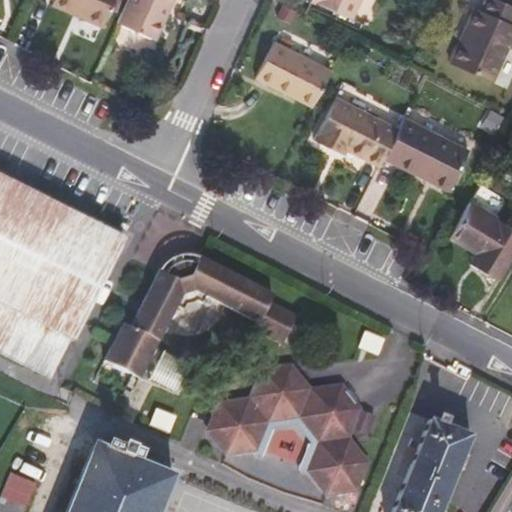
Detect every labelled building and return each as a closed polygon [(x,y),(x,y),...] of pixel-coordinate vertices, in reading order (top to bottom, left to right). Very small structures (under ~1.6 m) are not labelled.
[(52,0),(51,5),(102,27),(113,0),(52,0)] [(127,0),(116,24),(154,42),(173,0),(127,0)] [(309,0),(310,0),(350,19),(358,0),(309,0)] [(473,7),(448,62),(494,83),(511,42),(511,6),(498,0),(483,0),(479,10),(473,7)] [(294,91),(314,101),(330,70),(273,41),(254,77),(292,96),(294,91)] [(292,96),(312,106),(314,101),(294,91),(292,96)] [(335,95),(312,140),(336,152),(340,146),(351,151),(379,165),(382,159),(383,158),(398,127),(335,95)] [(398,127),(383,158),(425,180),(427,175),(450,187),(468,149),(404,116),(398,127)] [(340,146),(336,152),(348,158),(351,151),(340,146)] [(0,349),(60,376),(125,230),(0,175),(0,349)] [(425,180),(447,191),(450,187),(427,175),(425,180)] [(511,227),(469,202),(450,233),(475,248),(486,255),(477,269),(496,280),(511,253),(511,227)] [(475,248),(467,262),(477,269),(486,255),(475,248)] [(129,326),(122,323),(115,337),(103,361),(139,380),(181,296),(193,291),(226,308),(256,323),(252,330),(281,345),(296,316),(268,302),(272,294),(198,257),(194,263),(192,263),(184,261),(180,262),(175,264),(169,268),(166,270),(164,274),(157,271),(154,276),(141,301),(140,304),(139,306),(129,326)] [(162,352),(148,378),(155,382),(174,392),(182,375),(188,365),(162,352)] [(211,429),(229,453),(258,449),(269,421),(298,417),(317,440),(310,457),(305,468),(324,491),(353,487),(364,460),(346,436),(357,409),(339,386),(309,390),(291,367),(262,371),(251,398),(222,402),(214,422),(211,429)] [(154,412),(147,429),(167,439),(175,422),(154,412)] [(317,440),(298,417),(269,421),(258,449),(266,448),(274,427),(295,425),(309,441),(300,462),(305,468),(310,457),(317,440)] [(410,465),(390,511),(439,511),(470,435),(428,419),(416,450),(407,446),(401,462),(410,465)] [(65,511),(23,511),(25,508),(35,485),(16,477),(10,474),(0,496),(0,511),(158,511),(173,475),(114,452),(116,447),(104,442),(102,447),(92,443),(65,511)]
